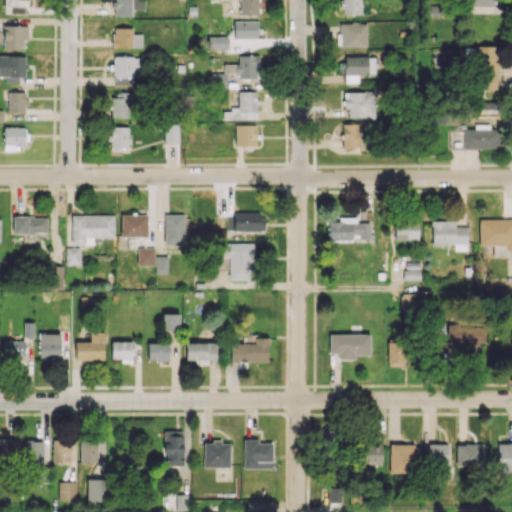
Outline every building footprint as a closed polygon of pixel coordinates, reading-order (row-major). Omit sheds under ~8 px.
[(12,14),(26,13),(25,0),(4,0),(5,6),(12,6),(12,14)] [(131,16),(131,0),(113,0),(113,15),(131,16)] [(240,0),(240,14),(258,14),(258,0),(240,0)] [(360,0),(341,0),(341,14),(361,14),(360,0)] [(233,38),(257,39),(257,21),(234,20),(233,38)] [(367,46),(366,23),(337,23),(337,47),(367,46)] [(27,27),(0,26),(0,42),(2,43),(2,49),(23,49),(23,40),(27,40),(27,27)] [(141,47),(141,33),(132,33),(131,27),(112,28),(113,47),(141,47)] [(228,36),(208,36),(208,49),(228,49),(228,36)] [(498,62),(494,62),(494,46),(476,46),(475,89),(497,89),(498,62)] [(25,55),(0,55),(0,76),(6,77),(6,80),(25,80),(25,55)] [(259,78),(258,55),(237,55),(237,64),(223,64),(223,73),(210,73),(211,87),(227,87),(226,73),(238,73),(238,78),(259,78)] [(112,77),(133,77),(133,66),(139,66),(139,56),(112,56),(112,77)] [(344,56),(344,83),(358,83),(358,74),(375,74),(374,56),(344,56)] [(256,119),(256,91),(238,91),(238,109),(222,109),(222,119),(256,119)] [(347,117),(374,117),(374,91),(343,91),(343,108),(347,108),(347,117)] [(7,113),(24,112),(24,92),(7,92),(7,113)] [(128,94),(110,94),(111,117),(128,117),(128,94)] [(475,103),(476,118),(497,117),(496,102),(475,103)] [(434,124),(456,123),(456,110),(433,110),(434,124)] [(342,148),(360,148),(360,123),(342,123),(342,148)] [(164,124),(164,143),(179,143),(179,124),(164,124)] [(256,125),(235,124),(235,145),(256,146),(256,125)] [(129,127),(110,126),(109,147),(128,147),(129,127)] [(24,127),(3,127),(3,149),(24,149),(24,127)] [(463,149),(498,148),(498,128),(463,129),(463,149)] [(262,212),(232,212),(232,231),(262,230),(262,212)] [(183,213),(163,214),(164,245),(184,245),(183,213)] [(71,244),(93,244),(93,238),(114,238),(114,214),(71,214),(71,244)] [(120,237),(147,237),(147,214),(120,214),(120,237)] [(46,216),(12,216),(12,235),(34,235),(34,233),(46,233),(46,216)] [(328,221),(329,240),(370,240),(369,222),(357,222),(357,217),(338,217),(338,221),(328,221)] [(418,240),(418,219),(394,218),(394,239),(418,240)] [(479,245),(492,245),(493,256),(507,256),(507,251),(511,250),(511,218),(479,219),(479,245)] [(455,221),(432,220),(431,244),(454,245),(454,250),(467,250),(467,227),(455,226),(455,221)] [(253,243),(222,242),(222,257),(229,257),(229,280),(253,280),(253,243)] [(80,264),(79,247),(65,247),(66,264),(80,264)] [(137,266),(154,266),(154,248),(137,248),(137,266)] [(167,274),(167,256),(155,256),(155,274),(167,274)] [(420,262),(404,262),(405,280),(420,280),(420,262)] [(63,265),(42,266),(42,290),(64,289),(63,265)] [(420,293),(401,293),(400,311),(419,312),(420,293)] [(179,314),(162,313),(162,331),(179,331),(179,314)] [(484,324),(447,324),(447,342),(484,342),(484,324)] [(75,341),(75,360),(103,360),(103,332),(89,332),(89,341),(75,341)] [(60,333),(38,333),(37,358),(59,358),(60,333)] [(369,354),(370,334),(329,333),(328,353),(338,353),(338,358),(355,359),(356,354),(369,354)] [(254,343),(230,343),(230,361),(267,362),(268,337),(254,337),(254,343)] [(24,358),(24,340),(3,341),(3,358),(24,358)] [(387,340),(387,365),(404,366),(405,341),(387,340)] [(111,358),(120,358),(120,362),(132,362),(131,341),(111,341),(111,358)] [(168,342),(147,342),(148,361),(168,360),(168,342)] [(186,360),(216,359),(216,342),(185,342),(186,360)] [(322,430),(324,443),(332,441),(330,429),(322,430)] [(105,462),(105,438),(79,439),(80,462),(105,462)] [(17,439),(0,439),(0,459),(16,460),(17,439)] [(52,462),(70,461),(70,439),(52,439),(52,462)] [(243,468),(272,468),(272,442),(258,443),(258,439),(243,439),(243,468)] [(43,441),(25,441),(25,461),(42,462),(43,441)] [(203,467),(229,467),(229,442),(203,441),(203,467)] [(448,443),(428,444),(428,464),(449,463),(448,443)] [(456,465),(483,465),(483,444),(456,443),(456,465)] [(497,471),(511,471),(511,443),(497,443),(497,471)] [(374,463),(381,463),(382,445),(359,444),(359,471),(374,471),(374,463)] [(389,472),(418,473),(419,445),(390,444),(389,472)] [(87,478),(86,501),(105,501),(105,479),(87,478)] [(58,500),(75,500),(76,482),(58,481),(58,500)] [(341,502),(340,487),(328,487),(328,502),(341,502)]
